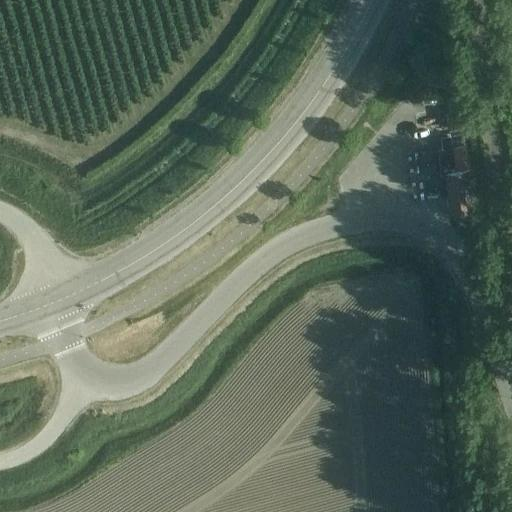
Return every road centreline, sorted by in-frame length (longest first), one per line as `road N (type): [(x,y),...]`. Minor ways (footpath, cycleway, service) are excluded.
road 1 (tertiary): [(511,393),(466,267),(421,223),(334,224),(275,252),(160,367),(128,382),(82,375),(54,300)]
road 2 (tertiary): [(54,300),(149,259),(235,194),(293,134),(379,0)]
